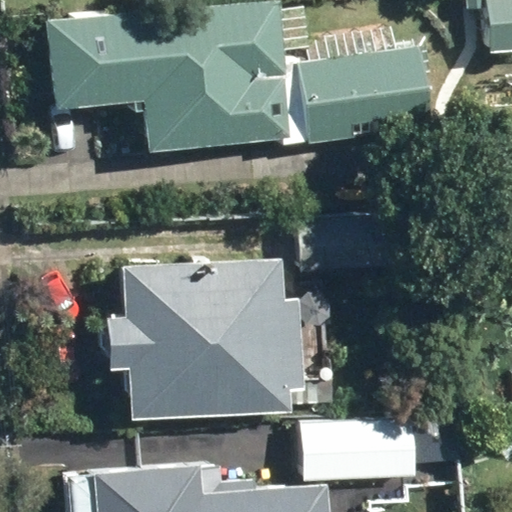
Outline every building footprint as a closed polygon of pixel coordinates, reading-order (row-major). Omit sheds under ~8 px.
[(511,0),(485,0),(487,36),(511,34),(511,0)] [(267,61),(263,3),(28,18),(33,94),(126,88),(130,146),(412,126),(407,51),(267,61)] [(511,185),(511,106),(454,107),(455,186),(511,185)] [(281,214),(279,269),(369,273),(372,218),(281,214)] [(103,276),(111,417),(273,409),(266,268),(103,276)] [(388,416),(292,419),(294,471),(389,468),(388,416)] [(57,489),(58,511),(301,511),(300,475),(57,489)]
